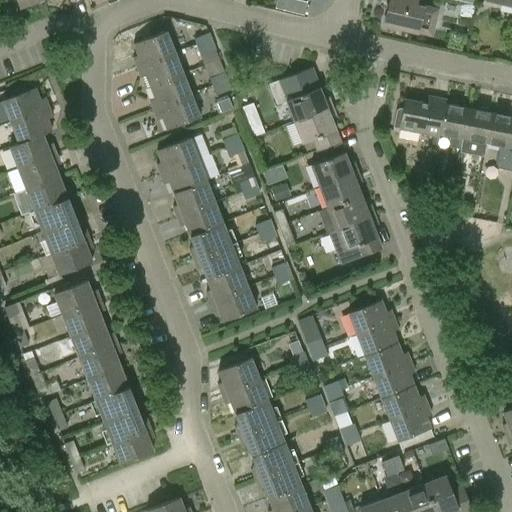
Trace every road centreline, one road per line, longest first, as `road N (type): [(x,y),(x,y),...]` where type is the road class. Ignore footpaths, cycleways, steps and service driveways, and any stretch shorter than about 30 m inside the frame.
road 1 (residential): [(509,511),(358,123),(374,49)]
road 2 (residential): [(199,449),(186,352),(93,107),(96,24)]
road 3 (residential): [(338,40),(175,0)]
road 4 (residential): [(511,76),(374,49)]
road 5 (residential): [(81,496),(199,449)]
